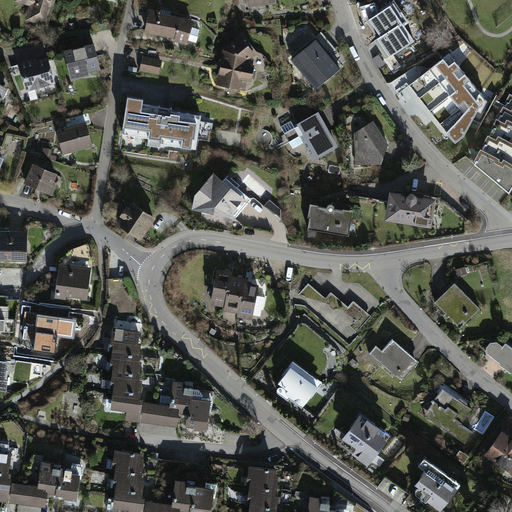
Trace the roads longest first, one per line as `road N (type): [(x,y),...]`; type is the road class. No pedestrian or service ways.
road 1 (residential): [(511,224),(427,144),(384,88),(343,0)]
road 2 (residential): [(150,272),(173,247),(199,239),(325,261),(384,261)]
road 3 (residential): [(150,272),(162,323),(284,432)]
road 4 (residential): [(384,261),(402,300),(511,405)]
road 5 (residential): [(121,50),(96,230)]
road 6 (residential): [(284,432),(251,452),(140,438)]
road 7 (residential): [(284,432),(389,511)]
road 8 (residential): [(384,261),(511,240)]
